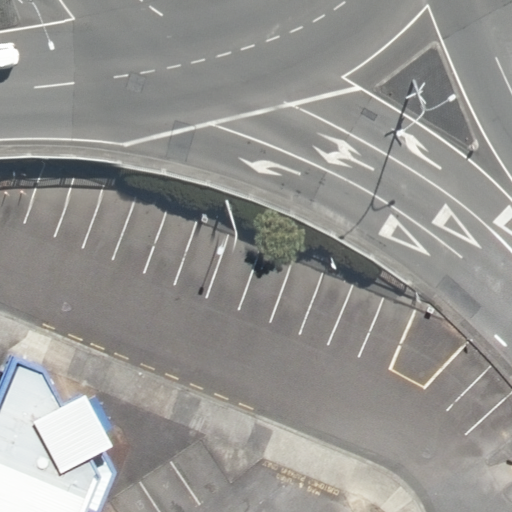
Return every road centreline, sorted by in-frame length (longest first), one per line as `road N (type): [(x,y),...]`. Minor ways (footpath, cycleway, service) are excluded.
road 1 (unclassified): [(498,511),(436,463),(269,371),(0,281)]
road 2 (secondary): [(511,257),(435,189),(323,116),(226,38)]
road 3 (secondary): [(194,33),(60,86),(0,92)]
road 4 (secondary): [(354,0),(309,26),(226,38)]
